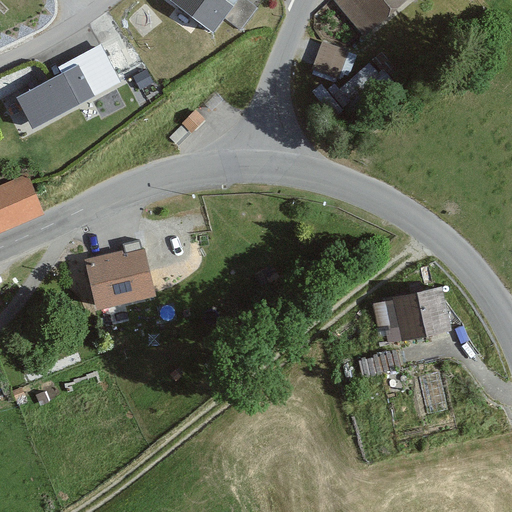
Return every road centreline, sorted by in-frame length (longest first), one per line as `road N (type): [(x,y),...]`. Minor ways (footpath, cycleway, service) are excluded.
road 1 (tertiary): [(511,334),(493,299),(428,231),(307,169),(257,161)]
road 2 (tertiary): [(257,161),(134,184),(0,248)]
road 3 (tertiary): [(257,161),(258,131),(308,0)]
